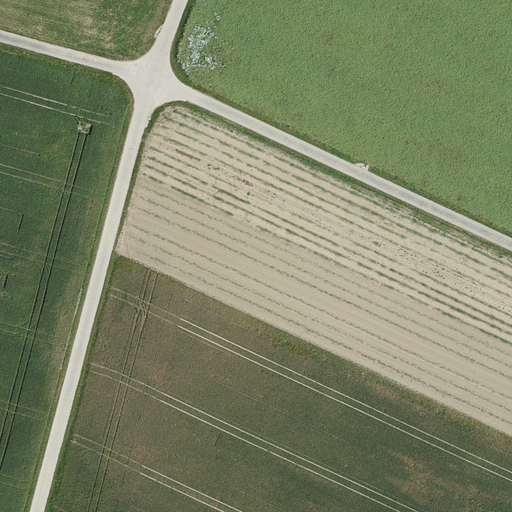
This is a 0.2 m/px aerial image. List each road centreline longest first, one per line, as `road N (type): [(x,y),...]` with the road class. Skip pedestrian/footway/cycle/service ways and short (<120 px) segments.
road 1 (track): [(511,248),(148,79),(0,38)]
road 2 (track): [(179,0),(136,111),(32,511)]
